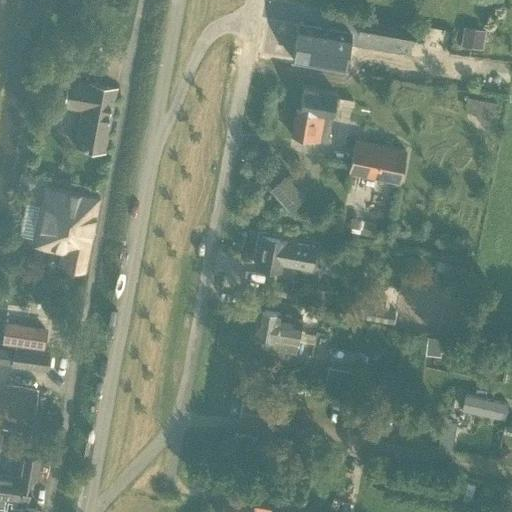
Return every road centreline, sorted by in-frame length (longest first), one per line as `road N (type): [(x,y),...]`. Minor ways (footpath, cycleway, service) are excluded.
road 1 (unclassified): [(89,508),(181,421),(254,19)]
road 2 (unclassified): [(89,508),(154,136)]
road 3 (unclassified): [(154,136),(212,32),(254,19)]
road 4 (unclassified): [(154,136),(179,0)]
